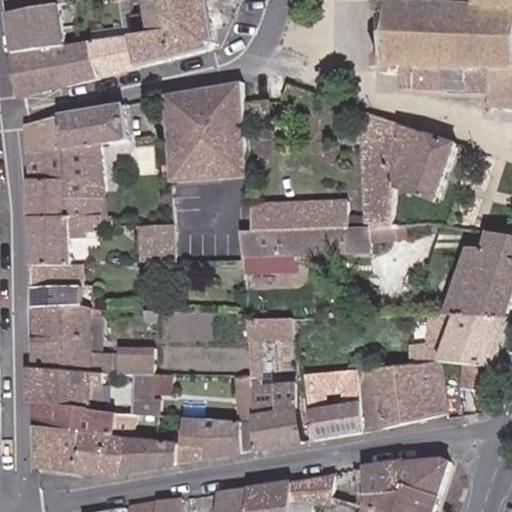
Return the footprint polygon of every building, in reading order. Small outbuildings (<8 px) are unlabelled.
[(64,0),(8,0),(10,14),(66,7),(64,0)] [(128,8),(127,0),(120,0),(114,1),(108,2),(108,10),(128,8)] [(216,51),(211,0),(148,0),(149,23),(130,25),(132,41),(139,70),(216,51)] [(511,0),(486,0),(486,4),(479,10),(472,9),(472,4),(464,4),(464,9),(458,9),(458,0),(407,0),(407,4),(391,3),(384,75),(404,77),(403,89),(492,98),(491,108),(488,111),(490,114),(494,110),(511,111),(511,0)] [(87,4),(75,6),(79,43),(92,42),(87,4)] [(66,7),(10,14),(14,55),(80,48),(79,43),(75,6),(66,7)] [(93,46),(101,80),(139,70),(132,41),(93,46)] [(80,48),(14,55),(11,56),(19,102),(101,80),(93,46),(80,48)] [(246,85),(175,96),(178,169),(178,178),(179,182),(250,179),(246,85)] [(316,97),(292,88),(287,100),(311,110),(316,97)] [(131,139),(127,106),(64,118),(67,151),(70,179),(72,198),(106,197),(105,172),(103,145),(113,143),(131,139)] [(272,126),(271,106),(251,108),(252,128),(272,126)] [(437,202),(456,144),(362,113),(365,213),(365,228),(392,227),(392,186),(437,202)] [(67,151),(64,118),(29,125),(31,156),(67,151)] [(115,172),(113,143),(103,145),(105,172),(115,172)] [(67,151),(31,156),(32,181),(70,179),(67,151)] [(70,179),(32,181),(33,219),(106,217),(106,197),(72,198),(70,179)] [(250,231),(365,228),(365,213),(348,215),(348,200),(249,204),(250,231)] [(106,217),(33,219),(35,267),(74,267),(74,238),(93,238),(93,228),(106,228),(106,217)] [(451,319),(510,319),(511,312),(511,233),(486,225),(451,319)] [(139,266),(181,265),(180,226),(136,227),(139,266)] [(406,241),(406,227),(392,227),(365,228),(250,231),(238,231),(245,274),(298,271),(297,257),(347,256),(347,265),(372,264),(371,246),(406,241)] [(106,237),(106,228),(93,228),(93,238),(106,237)] [(74,267),(35,267),(35,288),(86,291),(86,268),(74,267)] [(86,291),(35,288),(35,308),(87,311),(86,291)] [(96,350),(99,311),(98,311),(87,311),(35,308),(36,368),(105,373),(117,374),(118,352),(96,350)] [(463,369),(493,367),(510,319),(451,319),(425,320),(426,333),(447,333),(441,351),(413,352),(412,372),(448,370),(463,369)] [(252,451),(299,443),(299,388),(267,390),(267,379),(266,346),(299,345),(300,320),(251,321),(251,385),(251,432),(252,451)] [(464,389),(486,390),(493,367),(463,369),(464,389)] [(105,373),(36,368),(33,368),(33,402),(39,402),(91,409),(93,384),(104,385),(105,373)] [(386,428),(450,415),(448,383),(448,370),(412,372),(377,374),(386,428)] [(370,375),(318,377),(318,440),(368,431),(370,375)] [(176,378),(146,376),(142,414),(164,417),(166,402),(158,402),(158,396),(174,397),(176,378)] [(267,390),(299,388),(299,378),(267,379),(267,390)] [(237,454),(252,451),(251,432),(251,385),(239,384),(236,424),(237,454)] [(91,409),(39,402),(40,428),(44,429),(88,434),(116,437),(119,412),(91,409)] [(227,456),(237,454),(236,424),(208,422),(205,448),(226,450),(227,456)] [(88,434),(44,429),(39,467),(84,472),(88,434)] [(88,434),(84,472),(115,475),(128,473),(131,439),(116,437),(88,434)] [(131,439),(128,473),(204,460),(205,448),(154,441),(131,439)] [(205,448),(204,460),(227,456),(226,450),(205,448)] [(405,463),(368,471),(366,495),(397,494),(400,485),(440,498),(450,468),(447,463),(405,465),(405,463)] [(366,495),(368,471),(356,474),(354,495),(366,495)] [(334,511),(337,484),(295,488),(294,511),(334,511)] [(397,494),(366,495),(354,495),(353,508),(361,510),(365,511),(435,511),(440,498),(400,485),(397,494)] [(294,511),(295,488),(250,492),(249,511),(294,511)] [(249,511),(250,492),(221,494),(219,497),(218,511),(249,511)] [(180,511),(180,502),(158,505),(157,511),(180,511)]
